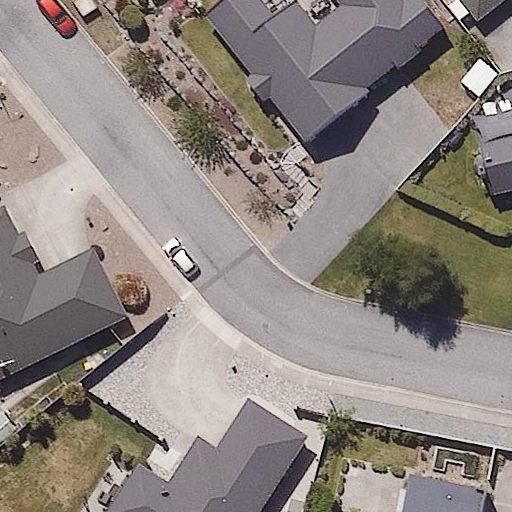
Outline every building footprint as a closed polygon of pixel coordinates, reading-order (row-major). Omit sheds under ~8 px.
[(310,142),(456,16),(442,0),(341,0),(344,3),(319,25),(297,0),(234,0),(208,24),(310,142)] [(511,0),(471,0),(489,23),(511,5),(511,0)] [(511,101),(483,109),(495,161),(511,156),(511,101)] [(0,378),(137,307),(104,243),(53,269),(14,195),(0,201),(0,378)] [(112,511),(270,511),(318,439),(252,396),(221,444),(205,434),(177,478),(144,457),(110,510),(112,511)] [(490,511),(496,489),(421,473),(412,511),(490,511)]
